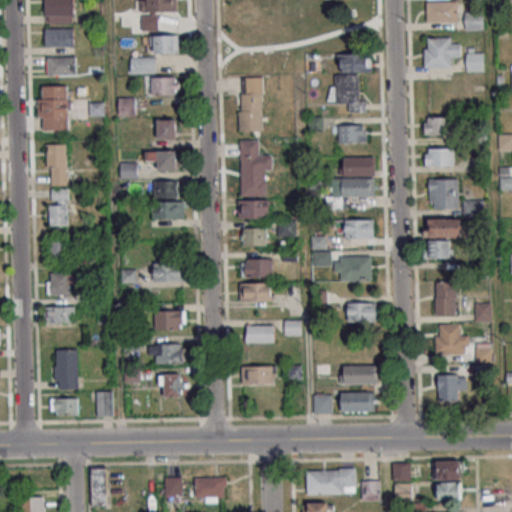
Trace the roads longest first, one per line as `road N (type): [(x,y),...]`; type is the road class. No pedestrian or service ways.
road 1 (tertiary): [(0,444),(511,436)]
road 2 (residential): [(10,0),(23,444)]
road 3 (residential): [(214,441),(201,0)]
road 4 (residential): [(390,0),(401,438)]
